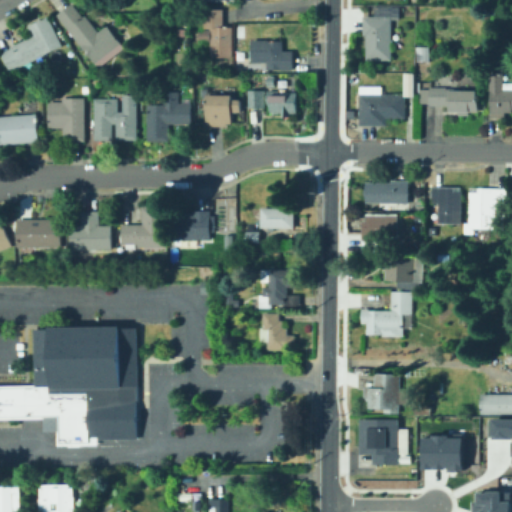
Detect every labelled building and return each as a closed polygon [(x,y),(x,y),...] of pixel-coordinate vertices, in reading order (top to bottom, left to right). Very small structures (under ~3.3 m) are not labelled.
[(55,14),(71,2),(82,16),(84,14),(97,31),(79,45),(55,14)] [(234,27),(234,58),(210,58),(211,29),(205,29),(205,10),(224,10),(224,27),(234,27)] [(398,11),(398,19),(393,19),(393,61),(366,61),(366,36),(364,36),(364,17),(379,17),(379,11),(398,11)] [(64,46),(12,72),(3,53),(16,47),(15,45),(34,36),(29,26),(50,16),(64,46)] [(79,45),(97,67),(122,47),(105,25),(97,31),(79,45)] [(294,51),(294,71),(282,70),(267,70),(267,63),(252,63),(252,40),(269,40),(284,41),(284,51),(294,51)] [(431,47),(431,62),(417,62),(417,47),(431,47)] [(412,72),(402,72),(403,95),(413,95),(412,72)] [(511,113),(505,113),(506,120),(491,120),(490,90),(489,74),(504,74),(504,83),(511,83),(511,113)] [(406,94),(406,119),(387,119),(387,126),(360,125),(360,87),(382,87),(382,94),(406,94)] [(461,87),(461,91),(478,91),(479,112),(469,112),(469,114),(458,114),(458,111),(450,111),(450,105),(430,106),(430,103),(420,104),(420,90),(429,89),(429,88),(461,87)] [(298,93),(298,114),(291,114),(291,116),(282,116),(282,113),(269,113),(269,105),(265,106),(265,108),(249,108),(249,90),(281,91),(281,93),(298,93)] [(193,104),(192,124),(171,124),(171,142),(149,142),(149,105),(165,105),(165,92),(180,92),(180,104),(193,104)] [(139,95),(139,140),(118,140),(118,124),(114,124),(114,140),(96,140),(96,99),(119,99),(119,112),(124,112),(124,95),(139,95)] [(243,100),(243,112),(234,112),(234,124),(228,124),(228,127),(207,126),(208,95),(234,96),(234,100),(243,100)] [(87,98),(87,142),(65,142),(65,128),(50,128),(50,102),(64,102),(64,98),(87,98)] [(40,142),(0,145),(0,116),(38,113),(40,142)] [(410,181),(409,204),(366,202),(367,182),(393,183),(393,181),(410,181)] [(463,188),(462,225),(439,224),(440,203),(432,203),(433,187),(463,188)] [(501,189),(501,228),(470,228),(470,189),(501,189)] [(165,207),(165,247),(139,247),(139,244),(123,244),(123,225),(144,225),(144,207),(165,207)] [(295,209),(294,228),(262,227),(263,207),(295,209)] [(102,226),(112,226),(112,251),(71,250),(71,226),(83,227),(83,211),(102,211),(102,226)] [(212,211),(211,216),(216,216),(216,232),(212,232),(212,240),(200,240),(200,248),(190,248),(190,240),(172,240),(173,214),(182,214),(182,212),(193,212),(193,211),(212,211)] [(399,214),(399,238),(380,238),(380,254),(362,254),(362,223),(363,223),(363,221),(366,221),(367,214),(399,214)] [(62,219),(62,248),(19,248),(18,219),(62,219)] [(0,225),(4,224),(13,245),(0,250),(0,225)] [(261,232),(261,243),(247,243),(247,232),(261,232)] [(221,262),(213,262),(214,251),(222,252),(221,262)] [(413,291),(398,290),(399,281),(387,280),(387,270),(384,270),(384,260),(388,260),(388,255),(426,257),(425,282),(421,282),(421,291),(413,291)] [(300,271),(300,287),(289,287),(289,295),(302,296),(301,306),(285,305),(272,304),(272,308),(260,308),(261,295),(263,295),(264,287),(270,287),(270,282),(262,282),(262,270),(300,271)] [(218,293),(202,294),(202,283),(217,282),(218,293)] [(413,291),(413,327),(405,327),(405,334),(368,333),(368,324),(364,323),(364,309),(390,310),(390,291),(413,291)] [(234,293),(234,300),(240,300),(240,306),(227,307),(227,294),(234,293)] [(295,335),(296,348),(288,348),(288,350),(268,350),(268,329),(264,329),(264,313),(280,313),(280,320),(284,320),(284,328),(288,328),(288,335),(295,335)] [(122,328),(139,328),(141,440),(91,440),(91,445),(82,445),(82,447),(70,447),(70,445),(59,446),(58,431),(46,431),(46,419),(0,419),(0,388),(36,388),(35,329),(51,329),(51,327),(122,326),(122,328)] [(457,343),(457,351),(447,352),(447,343),(457,343)] [(427,366),(427,382),(412,381),(412,366),(427,366)] [(402,374),(401,391),(410,391),(409,405),(401,404),(401,414),(384,413),(384,409),(366,408),(367,399),(364,399),(365,387),(375,387),(376,373),(402,374)] [(511,392),(511,413),(479,413),(479,393),(511,392)] [(432,405),(432,416),(415,415),(415,405),(432,405)] [(491,417),(511,417),(511,434),(506,434),(506,438),(491,438),(491,417)] [(409,430),(409,452),(399,452),(399,465),(374,464),(374,469),(358,468),(358,454),(361,454),(361,441),(363,441),(363,419),(400,420),(400,429),(409,430)] [(421,436),(431,436),(431,433),(449,433),(449,436),(463,436),(463,470),(455,470),(455,471),(446,471),(446,468),(434,468),(434,467),(432,467),(432,468),(421,468),(421,436)] [(70,484),(70,487),(74,487),(74,495),(76,495),(76,511),(40,511),(41,487),(43,487),(43,484),(70,484)] [(0,511),(0,487),(21,487),(21,511),(0,511)] [(474,492),(474,488),(493,488),(493,490),(510,490),(510,511),(471,511),(471,500),(472,500),(472,492),(474,492)] [(230,499),(230,511),(210,511),(210,499),(230,499)]
